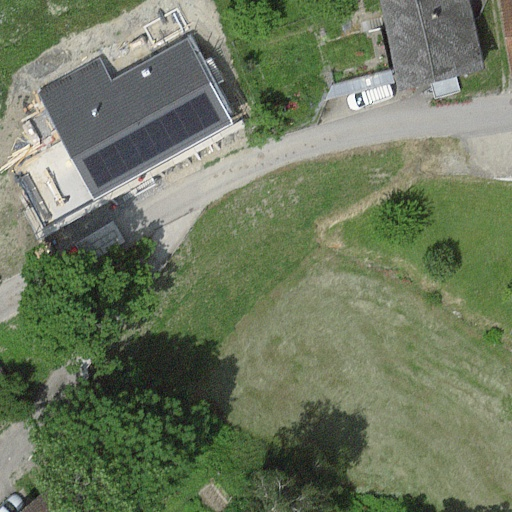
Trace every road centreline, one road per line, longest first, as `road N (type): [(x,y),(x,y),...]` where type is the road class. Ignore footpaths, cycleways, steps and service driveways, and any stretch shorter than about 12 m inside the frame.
road 1 (residential): [(511,112),(291,147),(170,204),(0,301)]
road 2 (track): [(0,465),(173,220),(170,204)]
